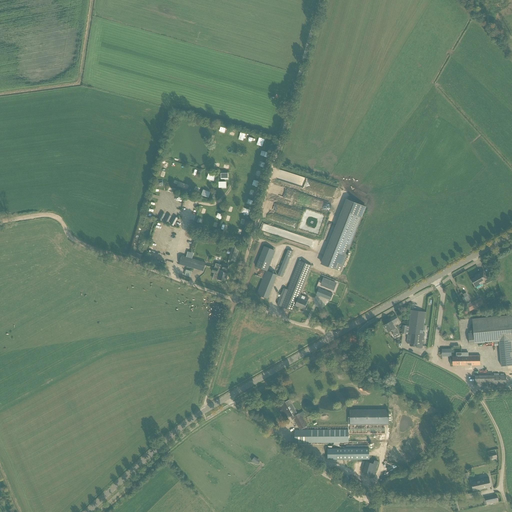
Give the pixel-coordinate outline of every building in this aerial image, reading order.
[(325,266),(340,272),(347,254),(346,254),(365,207),(351,201),(325,266)] [(236,261),(240,246),(235,244),(230,259),(236,261)] [(256,267),(267,271),(275,251),(264,246),(256,267)] [(278,275),(283,277),(293,250),(288,249),(278,275)] [(186,266),(203,271),(206,263),(182,256),(179,264),(186,266)] [(277,305),(293,311),(295,306),(304,310),(308,301),(303,300),(301,299),(302,296),(300,295),(312,265),(299,261),(288,290),(284,288),(277,305)] [(227,271),(229,266),(223,265),(222,269),(218,268),(218,269),(213,268),(212,272),(215,273),(213,279),(218,281),(218,280),(225,282),(228,274),(226,273),(227,271)] [(477,275),(478,276),(471,280),(474,284),(475,287),(482,283),(481,282),(488,279),(486,276),(484,271),(477,275)] [(324,282),(322,286),(334,290),(335,287),(334,286),(335,283),(324,278),(322,282),(323,282),(324,282)] [(316,295),(330,300),(332,294),(328,292),(319,289),(316,295)] [(466,306),(469,312),(484,304),(481,298),(466,306)] [(408,334),(407,343),(423,346),(425,333),(423,333),(423,330),(424,325),(425,312),(411,310),(409,327),(403,327),(402,334),(408,334)] [(474,333),(468,333),(469,344),(499,341),(501,367),(511,365),(511,315),(472,319),(474,333)] [(390,322),(385,325),(384,325),(386,329),(387,332),(388,332),(392,330),(394,334),(397,332),(393,324),(398,320),(396,316),(389,320),(390,322)] [(457,357),(452,357),(453,366),(458,366),(480,365),(480,356),(475,356),(468,356),(468,353),(462,353),(462,357),(457,357)] [(475,376),(475,385),(506,385),(506,376),(475,376)] [(282,415),(284,419),(292,415),(287,407),(285,403),(278,407),(283,414),(282,415)] [(350,410),(350,425),(388,425),(388,410),(350,410)] [(293,417),(300,430),(307,426),(299,413),(293,417)] [(348,430),(295,431),(295,441),(328,441),(328,443),(348,442),(348,430)] [(365,450),(322,450),(322,460),(365,460),(365,450)] [(368,458),(364,473),(373,475),(374,471),(376,471),(379,462),(376,461),(377,454),(374,453),(373,459),(368,458)] [(481,481),(471,483),(473,491),(491,487),(489,478),(480,480),(481,481)] [(499,502),(497,495),(485,497),(485,498),(484,498),(485,503),(486,503),(487,505),(499,502)]
